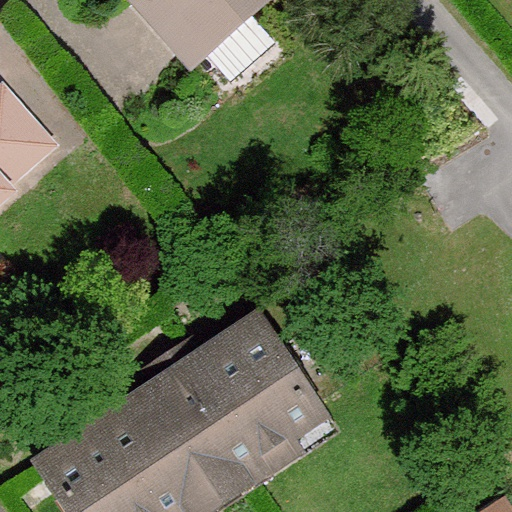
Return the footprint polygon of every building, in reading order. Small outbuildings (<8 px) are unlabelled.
[(266,0),(144,0),(197,62),(223,39),(226,42),(266,9),(261,4),(266,0)] [(242,79),(281,38),(264,22),(225,63),(242,79)] [(0,202),(8,196),(3,190),(50,149),(4,96),(0,98),(0,202)] [(46,466),(75,511),(203,511),(295,452),(285,438),(318,417),(259,326),(46,466)] [(295,452),(327,431),(318,417),(285,438),(295,452)]
